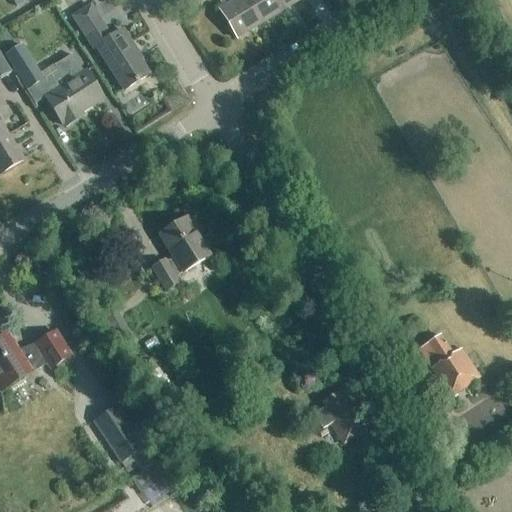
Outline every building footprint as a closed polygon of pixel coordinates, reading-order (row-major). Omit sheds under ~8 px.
[(262,25),(246,0),(239,0),(221,12),(238,40),(262,25)] [(246,0),(262,25),(285,11),(278,0),(246,0)] [(278,0),(285,11),(302,0),(278,0)] [(124,91),(149,76),(135,54),(137,53),(123,31),(111,39),(90,6),(73,17),(94,49),(96,48),(124,91)] [(17,50),(6,57),(28,91),(32,97),(35,94),(42,90),(43,90),(42,88),(17,50)] [(0,56),(0,78),(10,73),(0,56)] [(28,91),(26,93),(34,105),(38,103),(40,102),(45,99),(62,126),(64,125),(66,128),(82,118),(80,115),(90,109),(102,101),(85,73),(82,75),(82,74),(81,73),(78,68),(71,57),(54,67),(60,77),(57,79),(44,87),(42,88),(43,90),(42,90),(35,94),(32,97),(28,91)] [(0,174),(20,162),(9,145),(12,143),(0,125),(0,124),(0,174)] [(370,162),(402,162),(401,130),(370,130),(370,162)] [(183,276),(211,259),(198,238),(201,237),(190,219),(159,238),(173,261),(166,265),(164,263),(152,270),(166,293),(178,286),(175,280),(182,275),(183,276)] [(442,219),(431,248),(459,259),(471,230),(442,219)] [(131,336),(114,307),(92,320),(108,349),(131,336)] [(50,371),(70,358),(55,333),(34,347),(37,352),(23,361),(7,336),(0,339),(0,392),(31,373),(30,372),(44,363),(50,371)] [(449,398),(479,379),(461,351),(451,357),(440,340),(420,353),(449,398)] [(313,418),(323,434),(332,428),(344,448),(371,431),(358,411),(353,415),(340,395),(322,406),(325,410),(313,418)] [(92,423),(120,465),(144,448),(116,407),(92,423)] [(140,454),(144,463),(167,452),(163,443),(140,454)] [(139,494),(162,479),(153,466),(130,481),(139,494)] [(356,481),(367,501),(377,495),(366,475),(356,481)]
